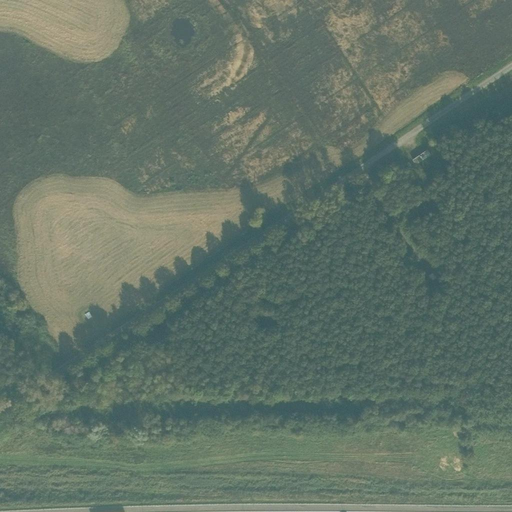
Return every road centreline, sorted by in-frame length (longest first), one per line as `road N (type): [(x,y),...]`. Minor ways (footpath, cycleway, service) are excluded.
road 1 (track): [(0,411),(362,174)]
road 2 (track): [(362,174),(511,70)]
